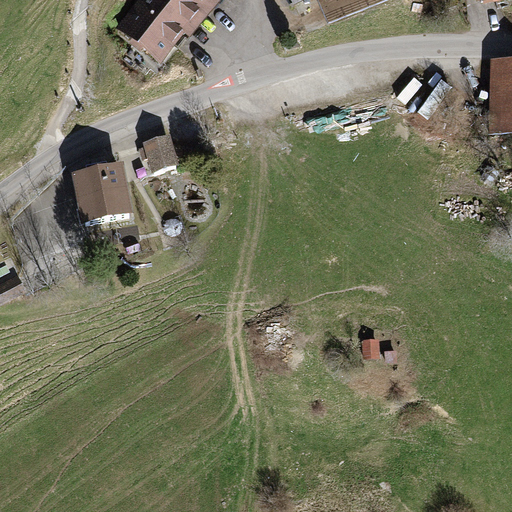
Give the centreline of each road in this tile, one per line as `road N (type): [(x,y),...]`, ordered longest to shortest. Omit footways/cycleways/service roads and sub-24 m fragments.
road 1 (tertiary): [(0,195),(116,125),(248,76),(366,48),(511,45)]
road 2 (track): [(46,162),(47,133),(75,93),(80,0)]
